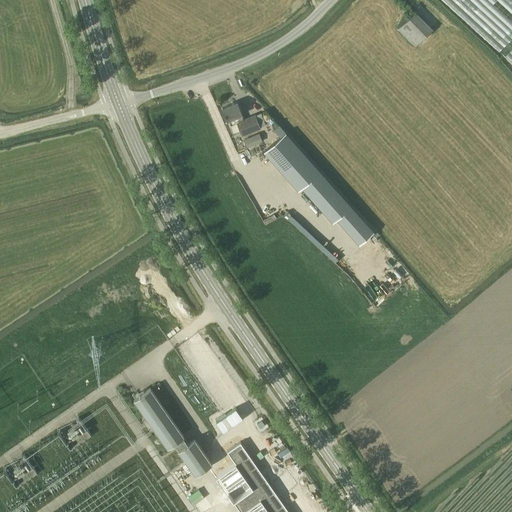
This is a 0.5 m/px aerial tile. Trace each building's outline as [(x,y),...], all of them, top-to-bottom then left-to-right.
[(398,29),(415,46),(433,29),(416,11),(398,29)] [(237,124),(242,136),(261,128),(256,115),(255,114),(243,119),(242,115),(242,114),(237,102),(222,109),(227,121),(229,127),(237,124)] [(241,140),(245,148),(261,141),(257,132),(241,140)] [(369,232),(282,132),(260,151),(293,189),(297,185),(330,222),(333,220),(354,245),(369,232)] [(178,450),(195,475),(212,463),(195,439),(188,443),(183,436),(184,436),(150,388),(133,399),(167,447),(174,442),(179,449),(178,450)] [(287,511),(239,442),(225,452),(251,489),(232,502),(238,511),(241,511),(259,500),(266,511),(287,511)] [(10,469),(3,474),(9,482),(12,481),(16,487),(38,472),(35,467),(31,470),(29,466),(15,476),(10,469)]
